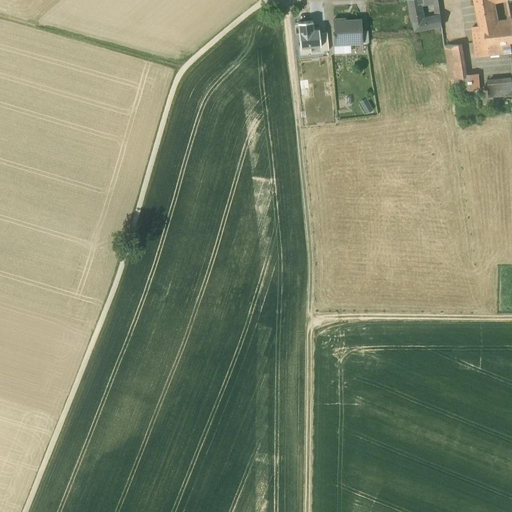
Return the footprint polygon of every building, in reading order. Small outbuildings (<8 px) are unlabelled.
[(423,0),(407,0),(410,15),(413,22),(418,21),(418,20),(422,19),(420,5),(424,4),(423,0)] [(484,2),(475,4),(480,29),(484,28),(497,27),(493,1),(484,2)] [(422,19),(418,20),(418,21),(420,30),(442,27),(440,16),(422,19)] [(362,20),(344,21),(344,19),(334,20),(334,33),(333,33),(333,36),(334,36),(334,45),(363,43),(362,32),(362,20)] [(300,48),(320,46),(319,33),(319,28),(314,29),(313,21),(298,22),(300,48)] [(497,27),(484,28),(487,45),(511,42),(511,25),(508,26),(497,27)] [(481,30),(473,31),(474,46),(487,45),(484,28),(480,29),(481,30)] [(321,51),(329,50),(327,32),(319,33),(320,46),(321,51)] [(461,44),(445,47),(450,80),(463,78),(463,77),(466,77),(461,44)] [(487,45),(474,46),(475,57),(489,55),(487,45)] [(477,75),(469,76),(470,87),(472,87),(472,91),(478,90),(477,75)] [(511,82),(511,79),(488,81),(489,97),(511,95),(511,82)] [(366,97),(359,101),(365,113),(372,109),(366,97)]
